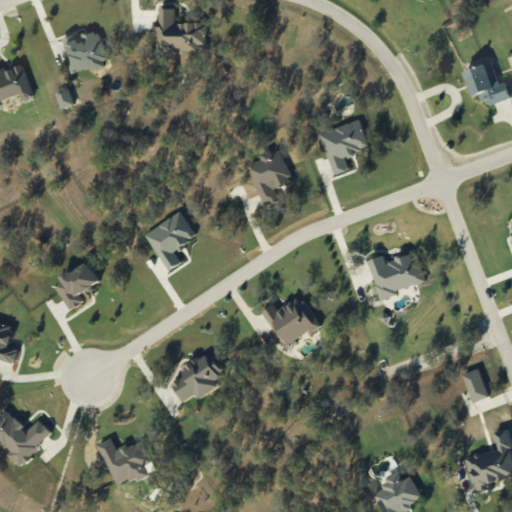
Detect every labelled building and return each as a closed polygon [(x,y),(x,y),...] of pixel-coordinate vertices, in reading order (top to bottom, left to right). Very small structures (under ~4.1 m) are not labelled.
[(198,51),(198,45),(206,45),(206,23),(175,23),(175,8),(159,8),(159,21),(155,21),(155,51),(198,51)] [(61,40),(73,74),(109,62),(97,28),(61,40)] [(510,96),(505,81),(499,83),(491,61),(464,71),(473,96),(478,94),(483,106),(510,96)] [(33,97),(23,64),(5,70),(5,67),(0,68),(0,100),(20,94),(22,100),(33,97)] [(56,94),(61,108),(74,104),(69,89),(56,94)] [(333,175),(349,170),(345,156),(369,148),(360,119),(319,133),(333,175)] [(264,207),(280,200),(274,189),(293,181),(278,148),(259,156),(260,157),(245,164),(264,207)] [(145,233),(167,270),(181,262),(174,250),(196,236),(181,211),(145,233)] [(368,260),(379,298),(427,282),(417,252),(386,262),(383,255),(368,260)] [(70,310),(85,301),(82,298),(94,290),(92,286),(100,281),(88,262),(79,268),(77,265),(61,275),(63,280),(55,285),(70,310)] [(277,309),(274,303),(262,310),(284,347),(320,326),(301,295),(277,309)] [(0,359),(14,363),(18,349),(8,346),(14,326),(0,322),(0,359)] [(171,385),(182,402),(196,393),(199,398),(219,386),(214,378),(225,372),(212,350),(181,370),(185,375),(171,385)] [(488,396),(478,368),(462,374),(473,402),(488,396)] [(53,434),(40,419),(28,431),(8,410),(0,418),(0,441),(10,452),(7,454),(19,467),(53,434)] [(117,486),(148,472),(145,465),(152,462),(142,439),(117,450),(112,438),(98,444),(117,486)] [(511,477),(511,454),(510,447),(467,456),(474,491),(491,488),(490,482),(511,477)] [(411,476),(402,480),(399,475),(371,489),(382,511),(404,511),(411,508),(409,504),(422,497),(411,476)]
